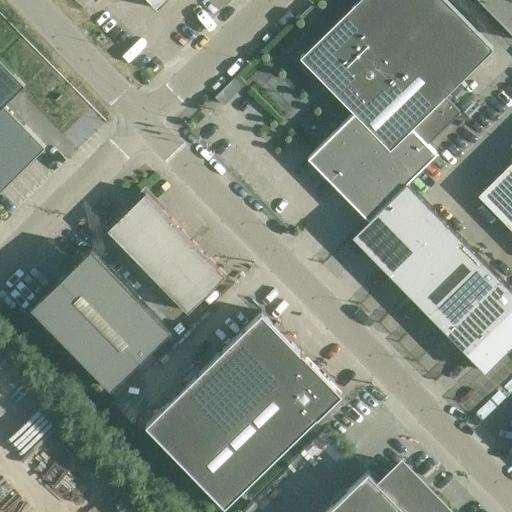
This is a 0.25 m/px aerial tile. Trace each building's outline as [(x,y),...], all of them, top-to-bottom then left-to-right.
[(148,0),(157,8),(165,0),(148,0)] [(313,0),(301,13),(321,32),(346,6),(339,0),(313,0)] [(356,0),(354,2),(444,95),(493,47),(446,0),(356,0)] [(511,0),(480,0),(511,32),(511,0)] [(444,95),(354,2),(299,56),(320,77),(316,82),(327,94),(332,89),(389,148),(411,127),(426,143),(459,110),(444,95)] [(22,84),(0,61),(0,189),(44,146),(3,104),(22,84)] [(511,167),(477,202),(511,237),(511,167)] [(486,368),(511,342),(511,285),(407,179),(353,232),(486,368)] [(144,191),(106,228),(186,311),(225,274),(144,191)] [(110,387),(170,328),(90,247),(31,305),(110,387)] [(225,506),(341,392),(260,310),(145,424),(225,506)] [(448,511),(401,463),(380,483),(367,469),(322,511),(448,511)]
